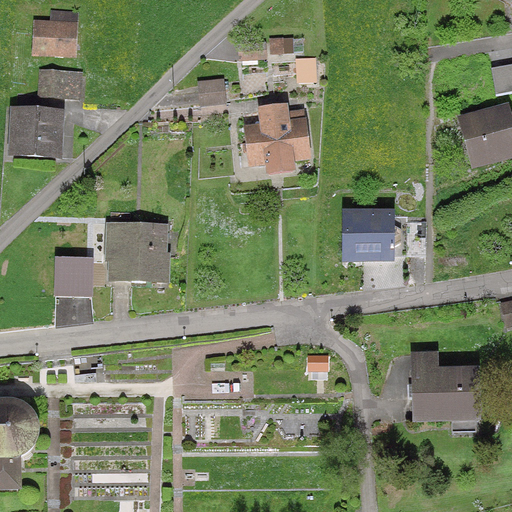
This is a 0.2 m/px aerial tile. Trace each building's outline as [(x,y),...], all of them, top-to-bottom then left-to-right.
[(52,25),(36,25),(35,55),(82,56),(84,13),(52,12),(52,25)] [(239,45),(240,60),(266,59),(265,44),(239,45)] [(299,57),(299,83),(317,82),(316,57),(299,57)] [(82,101),(83,73),(41,71),(40,100),(82,101)] [(199,81),(201,106),(226,104),(224,79),(199,81)] [(261,127),(246,129),(249,163),(267,161),(269,173),(290,171),(289,160),(306,158),(302,122),(287,124),(285,108),(259,111),(261,127)] [(511,131),(505,108),(462,121),(475,167),(511,156),(511,131)] [(60,114),(13,112),(10,155),(57,157),(60,114)] [(391,215),(346,214),(346,261),(390,261),(391,215)] [(161,283),(163,230),(114,227),(112,281),(161,283)] [(434,357),(414,358),(416,421),(476,419),(475,373),(435,375),(434,357)] [(0,488),(22,488),(21,459),(20,454),(23,453),(31,447),(37,438),(39,427),(38,417),(33,407),(25,400),(20,397),(0,396),(0,488)]
